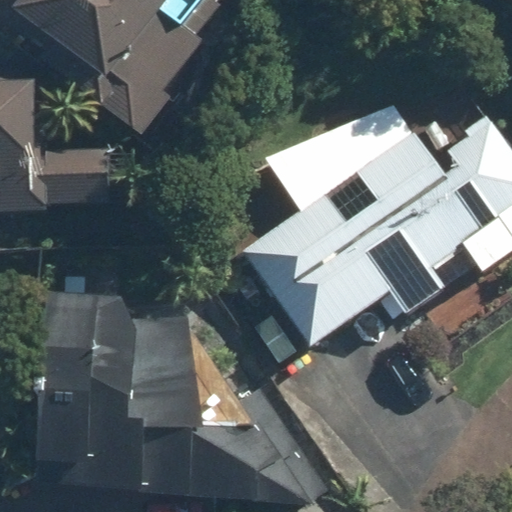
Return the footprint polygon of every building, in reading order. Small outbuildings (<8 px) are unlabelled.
[(22,0),(0,28),(0,34),(145,148),(217,58),(165,17),(178,0),(22,0)] [(511,10),(511,0),(492,0),(492,2),(511,10)] [(0,222),(48,222),(48,213),(111,213),(111,157),(48,157),(48,139),(35,139),(35,130),(42,130),(42,95),(19,77),(0,76),(0,222)] [(415,140),(241,260),(311,361),(392,305),(404,323),(445,295),(435,280),(466,258),(484,284),(511,264),(511,248),(497,226),(511,216),(511,159),(486,122),(464,136),(470,144),(447,159),(461,180),(448,188),(415,140)] [(247,511),(313,511),(188,331),(134,335),(121,313),(87,311),(48,308),(37,494),(145,500),(144,511),(201,511),(202,509),(247,511)]
